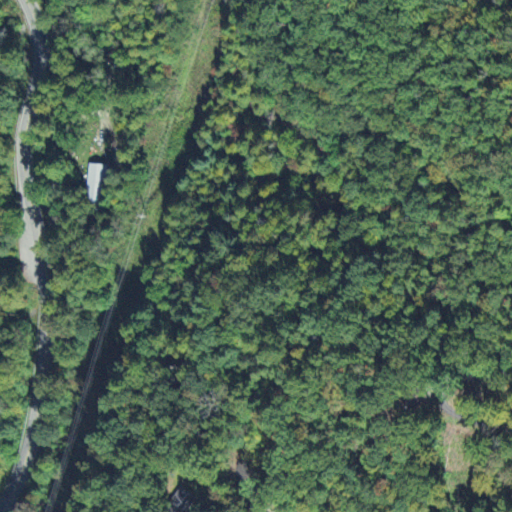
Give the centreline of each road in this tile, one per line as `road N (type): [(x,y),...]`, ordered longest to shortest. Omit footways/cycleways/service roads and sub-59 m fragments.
road 1 (primary): [(1,511),(27,460),(47,317),(46,272),(22,158),(41,48),(24,0)]
road 2 (residential): [(511,432),(446,403),(444,386),(456,375),(511,378)]
